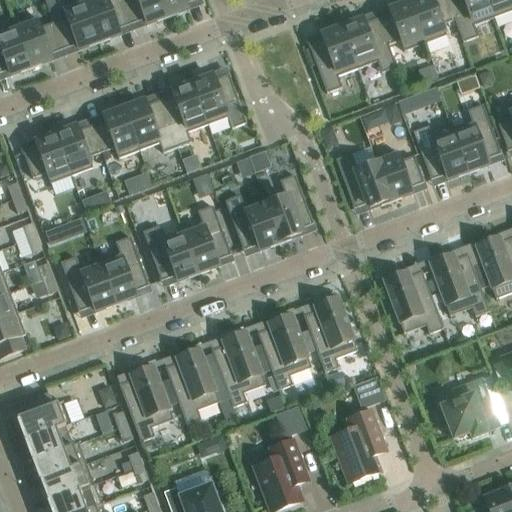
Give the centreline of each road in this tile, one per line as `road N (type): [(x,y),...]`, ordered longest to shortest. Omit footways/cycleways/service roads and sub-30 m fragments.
road 1 (residential): [(349,251),(0,377)]
road 2 (residential): [(305,0),(0,111)]
road 3 (residential): [(349,251),(434,490)]
road 4 (residential): [(511,190),(349,251)]
